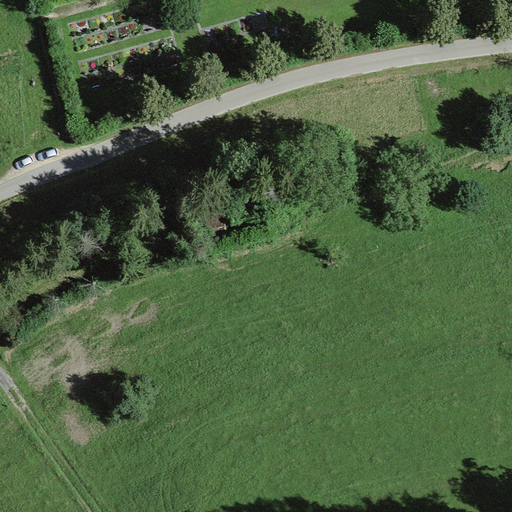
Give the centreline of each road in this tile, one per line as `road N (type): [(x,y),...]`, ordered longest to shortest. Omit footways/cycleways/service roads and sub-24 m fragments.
road 1 (track): [(0,196),(247,87)]
road 2 (track): [(0,395),(96,511)]
